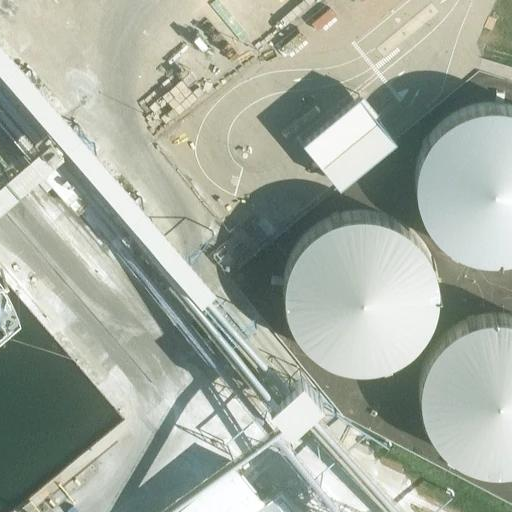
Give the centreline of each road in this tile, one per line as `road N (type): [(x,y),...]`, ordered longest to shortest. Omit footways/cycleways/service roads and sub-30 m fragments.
road 1 (unknown): [(403,0),(341,43),(235,95),(222,111),(217,147),(228,170),(250,180),(280,180),(349,151),(456,46),(470,14)]
road 2 (unknown): [(189,247),(350,458)]
road 3 (unknown): [(162,0),(138,72),(143,118),(151,169),(189,247)]
road 4 (unknown): [(0,186),(164,380)]
road 5 (unknown): [(164,380),(246,436),(350,458)]
road 6 (unknown): [(108,511),(154,456),(164,380)]
road 7 (unknown): [(164,380),(189,247)]
